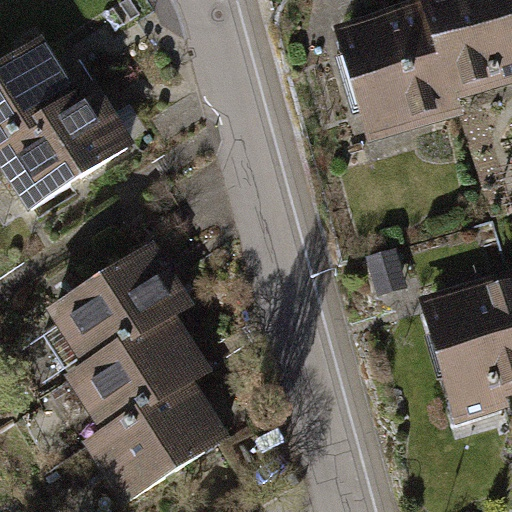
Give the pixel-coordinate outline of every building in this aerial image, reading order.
[(511,0),(451,0),(415,12),(420,25),(449,119),(511,98),(511,0)] [(420,25),(328,54),(362,161),(454,132),(449,119),(420,25)] [(0,161),(76,112),(38,52),(0,76),(0,161)] [(0,161),(0,197),(22,231),(130,161),(91,102),(76,112),(0,161)] [(39,330),(77,390),(168,330),(185,320),(146,260),(39,330)] [(391,270),(362,277),(370,313),(400,306),(391,270)] [(511,303),(508,293),(417,321),(446,415),(511,394),(511,303)] [(61,400),(99,459),(188,402),(207,389),(168,330),(77,390),(61,400)] [(81,472),(107,511),(148,511),(227,461),(188,402),(99,459),(81,472)]
